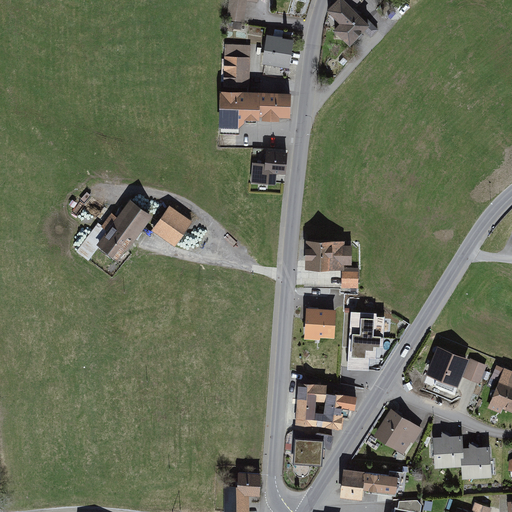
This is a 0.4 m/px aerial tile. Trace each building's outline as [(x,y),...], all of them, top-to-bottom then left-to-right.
[(255,0),(227,0),(225,20),(242,22),(245,0),(252,0),(256,0),(255,0)] [(377,31),(351,6),(344,0),(329,0),(322,7),(335,19),(329,25),(348,43),(361,30),(369,39),(377,31)] [(289,36),(263,32),(259,61),(285,65),(289,36)] [(221,89),(248,90),(249,45),(222,44),(221,89)] [(290,116),(290,91),(248,90),(221,89),(216,89),(215,134),(240,134),(240,114),(290,116)] [(284,174),(286,151),(260,149),(259,161),(250,160),(249,184),(274,185),(274,173),(284,174)] [(149,214),(127,199),(95,244),(117,260),(149,214)] [(189,219),(167,204),(149,230),(172,245),(189,219)] [(342,238),(308,237),(307,243),(299,243),(299,257),(305,257),(305,266),(341,267),(341,262),(348,262),(349,243),(342,243),(342,238)] [(340,269),(341,287),(356,287),(356,269),(340,269)] [(336,311),(305,309),(303,340),(320,341),(320,337),(334,338),(336,311)] [(377,314),(343,312),(340,369),(381,371),(383,337),(389,337),(390,318),(377,318),(377,314)] [(468,355),(439,346),(437,352),(432,350),(424,372),(458,384),(468,355)] [(478,382),(484,365),(470,360),(463,377),(478,382)] [(497,360),(492,373),(498,375),(503,363),(497,360)] [(502,406),(511,410),(511,373),(507,384),(496,379),(484,407),(499,413),(502,406)] [(320,425),(322,390),(322,382),(294,378),(293,422),(320,425)] [(354,395),(322,390),(320,425),(339,427),(340,417),(348,417),(354,395)] [(404,455),(422,429),(391,407),(373,433),(404,455)] [(314,430),(315,438),(291,437),(290,461),(320,462),(320,445),(329,448),(332,435),(314,430)] [(431,467),(459,466),(458,446),(458,435),(430,436),(431,467)] [(487,445),(458,446),(459,466),(459,476),(488,475),(487,445)] [(341,467),(338,496),(359,498),(359,492),(361,469),(341,467)] [(359,492),(393,495),(395,472),(361,469),(359,492)] [(247,511),(247,494),(256,494),(256,472),(223,472),(223,511),(247,511)] [(416,511),(418,505),(398,502),(397,509),(393,508),(392,511),(416,511)]
